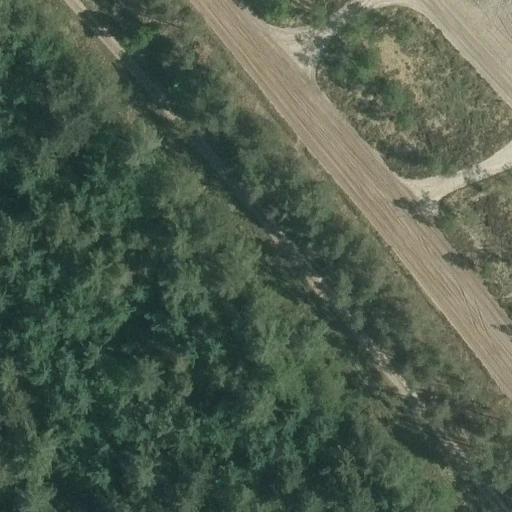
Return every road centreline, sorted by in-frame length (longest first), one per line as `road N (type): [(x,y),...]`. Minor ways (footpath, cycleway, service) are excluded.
road 1 (track): [(507,511),(76,0)]
road 2 (track): [(222,0),(511,352)]
road 3 (unknown): [(426,0),(511,92)]
road 4 (unknown): [(281,71),(381,0)]
